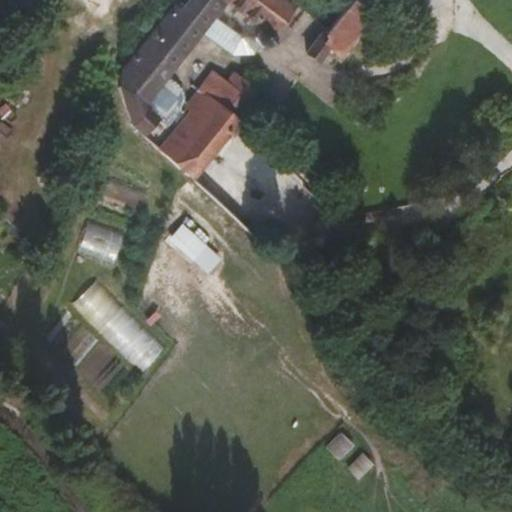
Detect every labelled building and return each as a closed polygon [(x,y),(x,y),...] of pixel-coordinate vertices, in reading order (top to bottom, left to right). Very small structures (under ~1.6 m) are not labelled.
[(142,107),(203,31),(227,0),(265,29),(261,32),(257,37),(257,40),(258,44),(261,47),(265,49),(270,49),(274,47),(276,43),(277,39),(276,34),(273,31),(292,8),(281,0),(187,0),(150,47),(118,88),(139,104),(142,107)] [(254,55),(261,47),(258,44),(257,40),(257,37),(261,32),(265,29),(227,0),(203,31),(232,55),(254,55)] [(368,4),(365,0),(337,0),(324,15),(347,32),(368,4)] [(324,15),(307,37),(329,54),(347,32),(324,15)] [(0,46),(0,81),(20,61),(2,44),(0,46)] [(232,70),(224,80),(235,89),(243,79),(232,70)] [(190,177),(199,166),(260,92),(243,79),(235,89),(224,80),(213,71),(184,108),(190,113),(158,150),(190,177)] [(249,72),(243,79),(260,92),(266,85),(249,72)] [(142,107),(139,104),(127,123),(139,134),(154,117),(142,107)] [(190,177),(201,187),(211,176),(199,166),(190,177)] [(114,265),(127,230),(90,217),(77,251),(114,265)] [(169,239),(209,272),(222,256),(182,223),(169,239)] [(145,370),(167,347),(96,279),(74,302),(145,370)]
